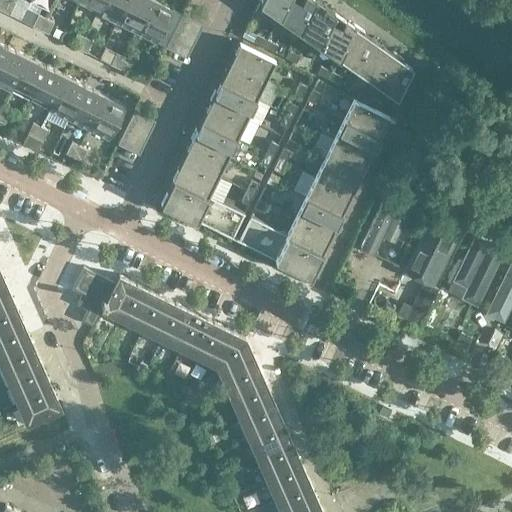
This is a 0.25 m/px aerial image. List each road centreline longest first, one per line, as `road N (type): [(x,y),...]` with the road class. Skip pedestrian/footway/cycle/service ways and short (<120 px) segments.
road 1 (unclassified): [(511,425),(120,228)]
road 2 (residential): [(139,511),(41,290),(86,211)]
road 3 (residential): [(177,110),(0,21)]
road 4 (residential): [(120,228),(177,110)]
